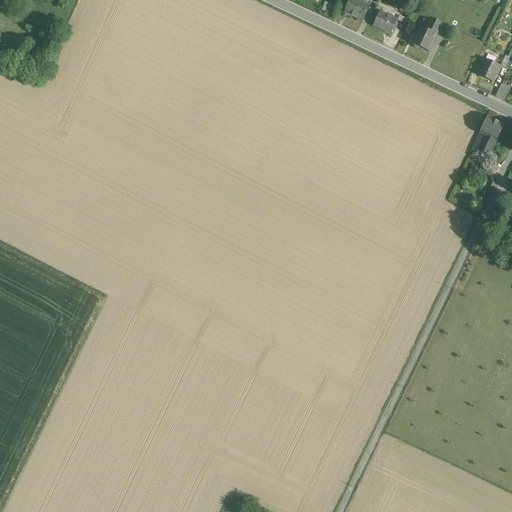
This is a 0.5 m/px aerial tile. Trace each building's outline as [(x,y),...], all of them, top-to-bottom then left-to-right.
[(364,0),(363,0),(350,0),(345,12),(362,20),(369,7),(363,4),(364,0)] [(326,1),(322,9),(329,13),(333,5),(326,1)] [(386,18),(378,14),(373,26),(391,34),(397,20),(387,16),(386,18)] [(425,28),(421,26),(412,44),(414,45),(415,48),(419,47),(428,51),(441,24),(430,18),(425,28)] [(509,68),(511,62),(511,59),(508,57),(506,56),(502,65),(509,68)] [(501,66),(486,59),(478,75),(493,82),(496,75),(497,75),(501,66)] [(505,99),(510,87),(501,84),(496,95),(505,99)] [(504,126),(487,118),(480,134),(496,142),(504,126)] [(496,142),(480,134),(472,151),(478,154),(479,152),(490,157),(496,142)] [(494,173),(483,166),(479,172),(491,178),(494,173)]
